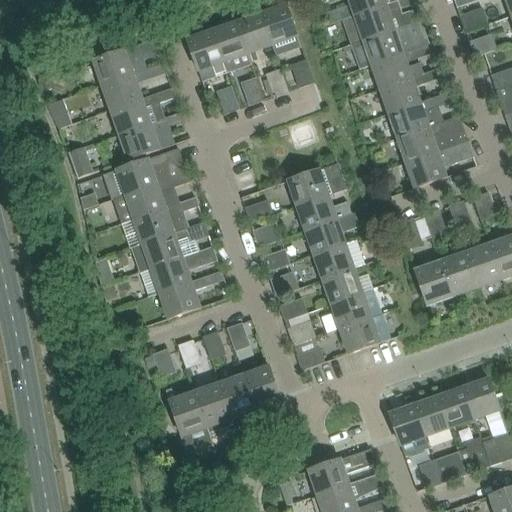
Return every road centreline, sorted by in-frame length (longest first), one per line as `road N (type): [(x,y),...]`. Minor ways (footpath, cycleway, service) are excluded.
road 1 (unclassified): [(309,401),(286,381),(205,144)]
road 2 (secondary): [(47,511),(0,264)]
road 3 (unclassified): [(511,201),(441,0)]
road 4 (unclassified): [(362,382),(511,329)]
road 5 (unclassified): [(410,511),(362,382)]
road 6 (unclassified): [(249,511),(251,474),(300,436),(309,401)]
road 7 (residential): [(320,104),(205,144)]
